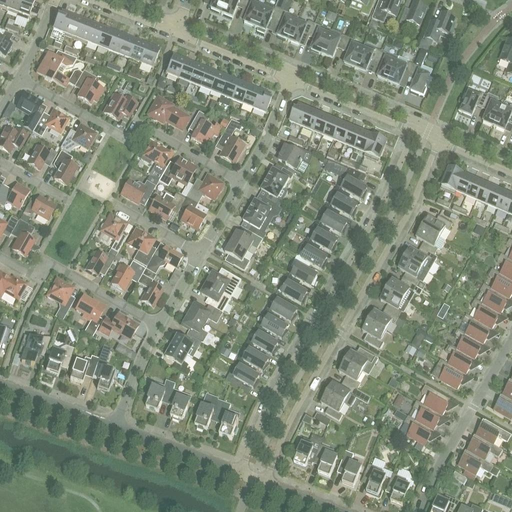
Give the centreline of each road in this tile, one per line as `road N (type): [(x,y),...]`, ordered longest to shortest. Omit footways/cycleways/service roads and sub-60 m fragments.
road 1 (residential): [(413,131),(240,473)]
road 2 (residential): [(266,482),(297,406),(401,224),(438,141)]
road 3 (residential): [(239,182),(148,130),(128,140),(18,81)]
road 4 (residential): [(419,511),(511,339)]
road 5 (residential): [(157,326),(66,272),(29,273),(0,258)]
road 6 (unclassified): [(240,473),(114,426)]
road 7 (residential): [(289,79),(413,131)]
road 8 (residential): [(417,120),(294,69)]
road 9 (residential): [(294,69),(178,24)]
road 10 (residential): [(175,33),(289,79)]
road 11 (unclassified): [(114,426),(0,387)]
